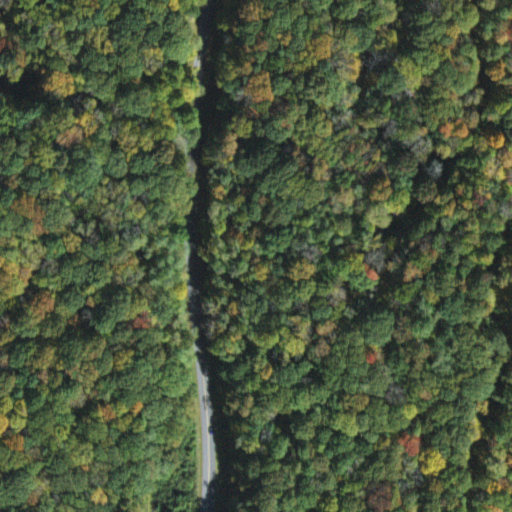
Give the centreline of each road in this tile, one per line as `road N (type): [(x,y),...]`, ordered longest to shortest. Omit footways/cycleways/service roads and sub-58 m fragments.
road 1 (residential): [(405,511),(412,420),(379,338),(370,251),(374,226),(420,139),(391,0)]
road 2 (secondary): [(212,0),(191,151),(207,511)]
